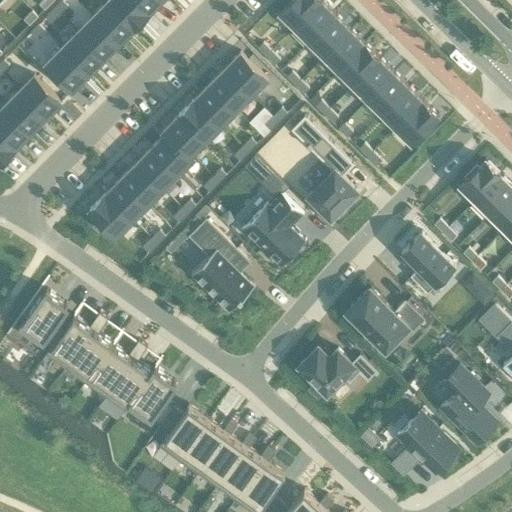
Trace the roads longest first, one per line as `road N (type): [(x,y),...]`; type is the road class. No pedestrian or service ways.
road 1 (residential): [(510,90),(240,372)]
road 2 (residential): [(225,0),(12,213)]
road 3 (residential): [(12,213),(240,372)]
road 4 (residential): [(240,372),(388,511)]
road 5 (tertiary): [(419,0),(510,90)]
